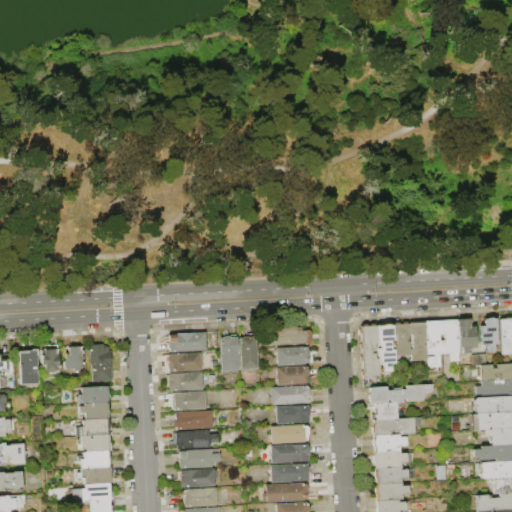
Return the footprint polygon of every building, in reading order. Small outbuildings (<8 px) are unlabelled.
[(498,320),(501,319),(501,318),(504,316),(511,315),(511,316),(511,354),(500,355),(498,320)] [(482,319),(485,319),(486,318),(491,318),(492,318),(495,318),(496,344),(493,344),(493,351),(486,351),(486,346),(482,346),(481,345),(479,345),(478,326),(483,325),(482,319)] [(456,319),(458,347),(458,353),(457,353),(458,361),(449,361),(448,353),(442,354),(442,343),(444,343),(443,334),(441,334),(440,320),(456,319)] [(469,319),(469,326),(474,326),(475,346),(469,346),(469,353),(461,354),(461,347),(458,347),(456,319),(469,319)] [(440,320),(441,334),(441,335),(438,335),(439,344),(442,343),(442,354),(439,354),(440,367),(427,368),(426,360),(426,357),(434,357),(434,354),(426,355),(425,345),(425,342),(425,341),(427,341),(427,339),(425,339),(424,321),(440,320)] [(424,321),(425,339),(425,341),(425,342),(423,342),(424,345),(425,345),(426,355),(426,357),(426,360),(410,361),(410,355),(409,349),(412,349),(411,335),(409,335),(408,323),(408,322),(424,321)] [(409,349),(410,355),(394,356),(393,349),(393,345),(395,345),(395,334),(393,334),(392,324),(394,323),(398,322),(399,324),(400,324),(402,322),(406,322),(408,323),(409,335),(409,340),(407,340),(407,342),(409,342),(409,349)] [(392,324),(393,334),(393,341),(390,341),(390,349),(393,349),(394,356),(394,363),(390,363),(390,371),(382,372),(382,364),(378,364),(378,358),(377,348),(379,348),(379,346),(377,346),(377,345),(376,325),(381,325),(384,323),(388,323),(390,324),(392,324)] [(376,325),(377,345),(375,345),(375,350),(372,350),(372,354),(375,354),(376,358),(378,358),(378,364),(379,378),(374,378),(375,383),(367,383),(366,378),(362,379),(362,377),(360,375),(360,371),(362,370),(361,362),(359,361),(359,357),(361,355),(360,350),(358,348),(358,344),(360,342),(360,335),(358,333),(358,329),(359,328),(359,326),(360,326),(362,325),(365,324),(367,325),(368,325),(369,324),(373,324),(374,325),(376,325)] [(270,329),(300,327),(300,331),(308,331),(309,332),(310,332),(311,342),(309,343),(309,345),(271,347),(270,329)] [(219,338),(220,338),(221,337),(223,337),(222,331),(226,330),(227,334),(228,335),(235,335),(235,336),(235,337),(236,337),(238,370),(220,371),(219,338)] [(238,340),(240,340),(242,338),(242,330),(246,330),(246,334),(254,334),(254,339),(255,339),(257,369),(240,370),(238,340)] [(171,352),(170,351),(167,349),(167,344),(168,343),(168,341),(165,341),(162,344),(159,344),(159,340),(160,340),(165,337),(167,337),(167,335),(170,335),(170,334),(204,333),(205,351),(171,352)] [(39,350),(48,350),(48,346),(56,345),(56,349),(57,349),(58,367),(54,367),(54,371),(53,372),(45,373),(44,372),(43,365),(40,366),(39,350)] [(67,348),(69,348),(69,346),(72,346),(76,345),(77,347),(81,347),(81,354),(81,358),(79,359),(80,369),(78,370),(73,370),(72,369),(64,369),(63,368),(62,361),(64,360),(64,356),(67,355),(67,348)] [(88,345),(102,345),(102,346),(105,346),(107,349),(107,351),(109,351),(111,381),(91,382),(90,365),(89,365),(88,345)] [(275,349),(307,348),(307,350),(308,351),(316,351),(316,355),(311,355),(312,363),(308,363),(308,364),(276,366),(275,349)] [(17,351),(29,351),(29,350),(35,349),(36,350),(36,355),(34,356),(35,384),(18,385),(17,351)] [(167,373),(167,371),(162,371),(162,367),(164,367),(163,356),(166,356),(166,355),(199,353),(200,371),(167,373)] [(479,365),(471,366),(470,355),(485,354),(486,365),(479,365)] [(0,359),(5,359),(5,360),(10,360),(11,375),(2,376),(2,377),(0,377),(0,359)] [(511,379),(480,381),(479,365),(486,365),(491,364),(491,369),(496,368),(496,364),(511,363),(511,379)] [(274,368),(305,366),(305,368),(306,368),(307,369),(308,371),(309,375),(308,376),(307,378),(308,378),(313,375),(317,375),(317,379),(314,379),(308,382),(309,384),(275,386),(274,368)] [(167,374),(200,372),(201,390),(168,392),(168,389),(167,387),(167,383),(168,382),(167,374)] [(511,395),(481,397),(481,395),(474,395),(474,386),(480,386),(480,381),(511,379),(511,395)] [(368,388),(386,387),(386,390),(404,389),(404,386),(429,384),(430,392),(422,393),(423,397),(421,399),(421,401),(405,402),(404,399),(402,400),(402,402),(389,403),(389,400),(386,400),(386,403),(373,404),(368,404),(368,402),(367,400),(367,395),(368,393),(368,388)] [(269,387),(306,385),(307,387),(308,389),(308,390),(315,390),(316,394),(311,394),(311,402),(307,402),(307,404),(270,406),(269,387)] [(79,388),(106,386),(106,391),(109,390),(109,403),(108,403),(82,404),(77,404),(76,395),(80,395),(79,388)] [(172,411),(172,409),(170,408),(170,406),(163,407),(163,403),(168,403),(168,395),(171,395),(171,393),(203,391),(204,409),(172,411)] [(511,412),(509,412),(496,413),(496,406),(493,407),(494,413),(476,414),(475,407),(472,407),(472,400),(474,398),(481,397),(511,395),(511,412)] [(402,402),(403,402),(404,407),(395,408),(396,419),(371,420),(370,414),(373,414),(372,408),(373,408),(373,404),(386,403),(389,403),(402,402)] [(82,404),(108,403),(109,414),(107,414),(107,418),(105,418),(105,419),(83,420),(83,413),(77,413),(77,407),(82,407),(82,404)] [(274,407),(306,406),(307,407),(308,408),(308,411),(309,413),(317,413),(317,417),(310,417),(310,422),(307,422),(307,423),(275,425),(274,407)] [(173,413),(210,411),(211,428),(174,430),(172,427),(172,420),(173,418),(173,413)] [(484,430),(472,430),(471,414),(476,414),(494,413),(496,413),(509,412),(510,416),(511,416),(511,421),(511,428),(510,428),(484,430)] [(0,417),(2,417),(2,418),(8,418),(9,433),(3,433),(3,437),(0,437),(0,417)] [(396,419),(418,417),(419,426),(413,426),(413,434),(400,435),(400,432),(389,432),(389,435),(373,436),(373,435),(370,433),(370,427),(372,424),(371,420),(396,419)] [(83,420),(105,419),(107,419),(107,423),(110,423),(110,435),(107,435),(90,436),(88,436),(86,436),(86,434),(84,434),(84,436),(79,436),(78,436),(77,427),(81,427),(80,420),(83,420)] [(269,427),(304,425),(304,427),(306,427),(307,428),(307,432),(309,431),(311,429),(315,429),(316,433),(312,434),(310,435),(310,441),(305,441),(305,442),(271,444),(270,441),(266,442),(266,435),(270,435),(269,427)] [(511,444),(491,445),(490,446),(489,435),(484,435),(484,430),(510,428),(511,438),(511,444)] [(175,450),(175,445),(168,446),(168,442),(172,441),(172,433),(174,433),(174,432),(207,430),(208,435),(216,434),(216,443),(208,443),(208,448),(175,450)] [(84,436),(86,436),(88,436),(88,439),(90,439),(90,436),(107,435),(107,439),(110,439),(111,451),(108,451),(85,452),(85,450),(80,450),(79,436),(84,436)] [(389,435),(398,435),(398,437),(404,437),(405,446),(398,447),(399,451),(373,453),(373,447),(371,444),(371,440),(372,436),(373,436),(389,435)] [(0,443),(3,443),(3,445),(21,444),(22,464),(9,464),(9,457),(4,458),(4,462),(0,462),(0,443)] [(269,446),(306,444),(307,446),(308,447),(308,452),(315,453),(316,457),(310,458),(307,460),(308,462),(270,464),(269,446)] [(511,461),(494,462),(494,459),(480,460),(480,457),(472,457),(471,449),(479,449),(479,446),(489,446),(489,448),(491,448),(491,445),(511,444),(511,461)] [(178,451),(209,450),(210,455),(219,454),(219,462),(210,462),(210,467),(179,469),(178,466),(177,465),(177,460),(178,459),(178,451)] [(85,452),(108,451),(108,455),(111,455),(111,467),(86,469),(86,467),(85,467),(85,469),(79,469),(79,462),(76,462),(75,456),(81,456),(81,452),(85,452)] [(373,453),(399,451),(399,453),(406,453),(407,462),(399,463),(400,467),(389,468),(389,466),(384,466),(385,468),(374,468),(374,464),(372,462),(372,455),(373,454),(373,453)] [(511,477),(486,478),(480,479),(479,463),(494,462),(511,461),(511,477)] [(269,466),(306,464),(306,467),(313,466),(313,470),(309,470),(309,480),(307,480),(307,481),(270,483),(269,466)] [(111,467),(112,480),(109,480),(109,484),(107,484),(82,485),(82,478),(76,478),(75,473),(78,473),(78,469),(79,469),(85,469),(85,471),(86,471),(86,469),(111,467)] [(400,467),(400,469),(406,469),(407,478),(400,479),(400,483),(375,484),(375,483),(374,479),(373,478),(373,476),(373,472),(374,469),(374,468),(385,468),(389,468),(400,467)] [(180,488),(180,486),(179,485),(179,484),(173,484),(172,481),(176,480),(177,478),(177,472),(179,472),(179,471),(212,469),(212,470),(215,470),(216,478),(213,478),(213,487),(180,488)] [(0,472),(1,472),(1,474),(11,473),(11,472),(20,471),(20,473),(22,475),(22,478),(20,480),(22,482),(22,486),(21,489),(21,490),(1,491),(1,490),(0,490),(0,472)] [(497,494),(493,494),(492,483),(486,483),(486,478),(511,477),(511,493),(505,494),(505,493),(502,493),(502,494),(497,494)] [(264,486),(302,483),(302,484),(305,484),(305,485),(306,486),(307,489),(307,493),(306,495),(316,494),(316,498),(303,499),(303,501),(265,503),(265,501),(262,502),(262,497),(265,497),(264,486)] [(400,483),(401,485),(408,485),(408,495),(401,495),(401,499),(397,500),(375,501),(374,495),(373,494),(373,488),(374,486),(374,484),(375,484),(400,483)] [(82,485),(107,484),(107,485),(108,485),(108,487),(112,487),(112,500),(88,501),(88,499),(86,499),(86,501),(80,501),(80,499),(71,500),(70,490),(83,489),(82,485)] [(183,490),(214,488),(215,506),(184,508),(184,506),(183,505),(182,502),(182,499),(183,497),(183,490)] [(511,508),(493,509),(491,510),(475,510),(474,496),(490,495),(490,498),(497,497),(497,494),(502,494),(505,494),(511,493),(511,508)] [(0,511),(0,497),(23,496),(24,504),(14,505),(14,510),(8,510),(8,511),(0,511)] [(112,500),(113,511),(86,511),(86,501),(88,501),(112,500)] [(375,511),(375,501),(397,500),(398,502),(404,501),(405,503),(405,509),(404,511),(375,511)] [(275,511),(275,504),(305,503),(305,504),(306,504),(307,505),(308,507),(308,511),(275,511)]
